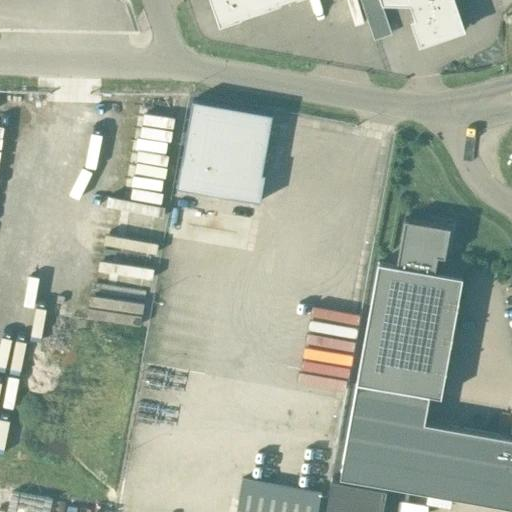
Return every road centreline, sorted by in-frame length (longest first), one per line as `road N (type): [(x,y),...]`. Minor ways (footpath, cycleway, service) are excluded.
road 1 (unknown): [(385,100),(378,151),(361,179),(268,255),(242,422)]
road 2 (unclassified): [(450,111),(179,66)]
road 3 (unclassified): [(179,66),(0,61)]
road 4 (unclassified): [(450,111),(461,160),(485,194),(511,213)]
